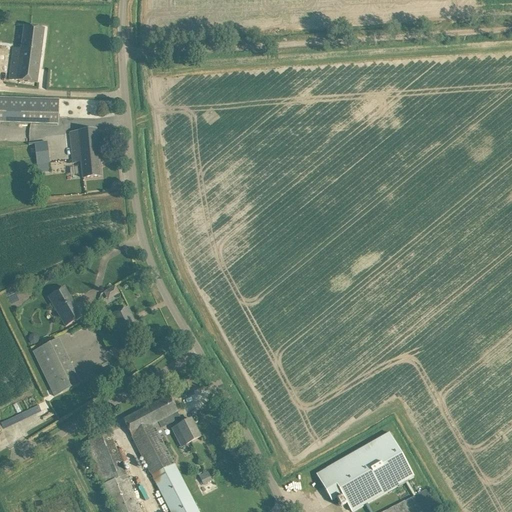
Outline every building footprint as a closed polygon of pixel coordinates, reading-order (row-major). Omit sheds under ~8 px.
[(44,29),(34,28),(24,27),(21,49),(13,48),(9,80),(37,84),(44,29)] [(0,123),(58,126),(59,100),(0,98),(0,123)] [(70,133),(73,163),(81,163),(83,179),(101,177),(96,130),(70,133)] [(37,166),(49,164),(47,143),(34,145),(37,166)] [(114,287),(108,290),(112,298),(118,294),(114,287)] [(48,297),(66,327),(85,316),(77,304),(74,305),(64,288),(48,297)] [(138,332),(127,309),(111,316),(122,340),(138,332)] [(33,352),(55,397),(80,385),(58,340),(33,352)] [(169,396),(123,420),(170,511),(200,511),(159,434),(164,432),(159,422),(171,415),(177,412),(169,396)] [(172,429),(182,447),(200,438),(191,420),(183,424),(177,412),(178,412),(177,412),(171,415),(177,426),(172,429)] [(141,511),(109,433),(83,444),(98,481),(100,480),(113,511),(141,511)] [(342,496),(351,511),(414,477),(389,433),(316,475),(331,502),(342,496)] [(210,471),(200,475),(204,485),(199,487),(202,495),(217,488),(210,471)] [(86,511),(72,483),(41,499),(45,507),(35,511),(86,511)] [(384,511),(436,511),(426,491),(384,511)]
